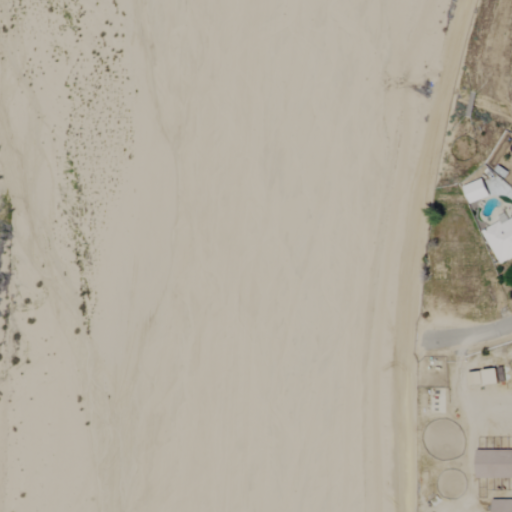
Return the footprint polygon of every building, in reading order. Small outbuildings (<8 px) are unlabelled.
[(470,205),(490,197),(483,180),(464,187),(470,205)] [(511,217),(483,233),(500,266),(511,259),(511,217)] [(483,372),(486,387),(500,385),(497,370),(483,372)] [(476,477),(505,479),(506,465),(508,465),(509,461),(511,461),(511,451),(479,449),(476,477)] [(511,511),(511,500),(493,501),(493,511),(511,511)]
